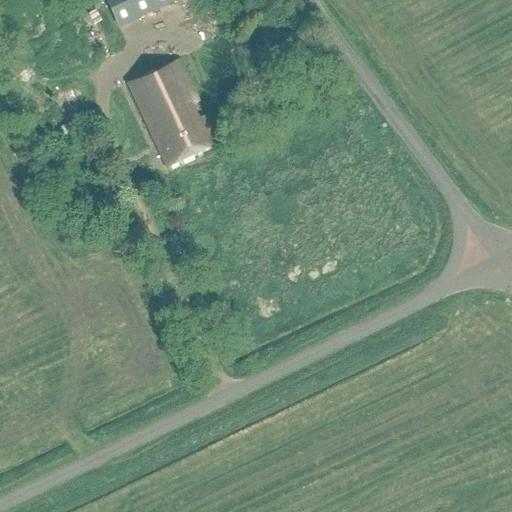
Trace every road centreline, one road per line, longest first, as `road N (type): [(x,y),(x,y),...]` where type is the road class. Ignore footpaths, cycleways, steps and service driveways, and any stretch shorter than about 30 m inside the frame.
road 1 (unclassified): [(0,504),(434,295)]
road 2 (unclassified): [(458,206),(305,0)]
